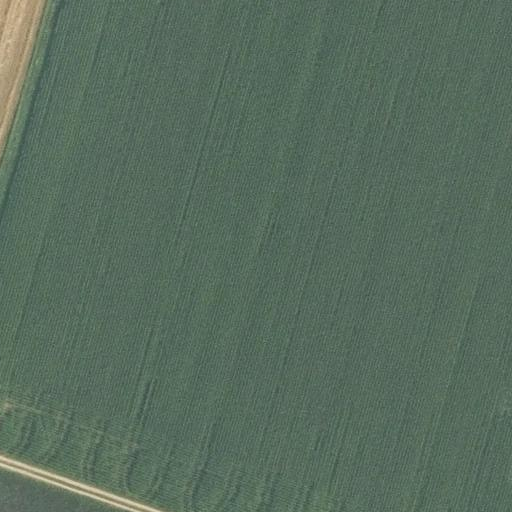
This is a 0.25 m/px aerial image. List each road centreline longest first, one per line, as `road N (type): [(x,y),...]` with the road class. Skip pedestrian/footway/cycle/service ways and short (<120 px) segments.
road 1 (track): [(56,0),(0,198)]
road 2 (track): [(133,511),(0,468)]
